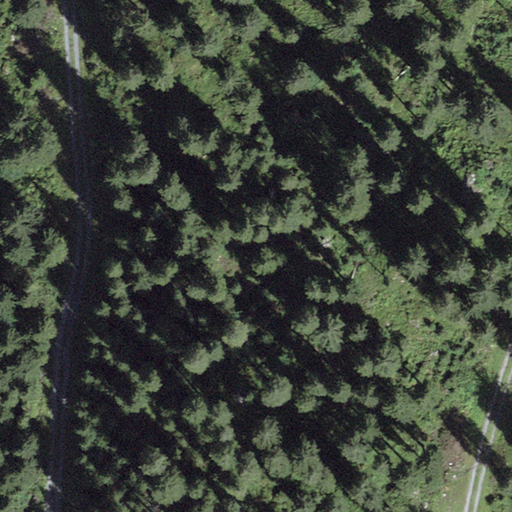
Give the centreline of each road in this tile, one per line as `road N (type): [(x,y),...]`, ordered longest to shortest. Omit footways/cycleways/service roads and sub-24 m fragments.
road 1 (track): [(71,0),(86,243),(63,374),(53,511)]
road 2 (track): [(473,511),(511,367)]
